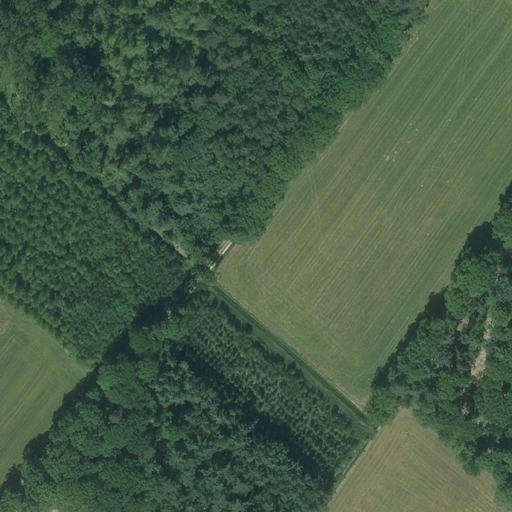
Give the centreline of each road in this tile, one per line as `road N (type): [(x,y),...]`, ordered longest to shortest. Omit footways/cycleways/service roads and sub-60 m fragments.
road 1 (track): [(410,0),(14,511)]
road 2 (track): [(196,279),(373,435)]
road 3 (track): [(212,511),(95,407)]
